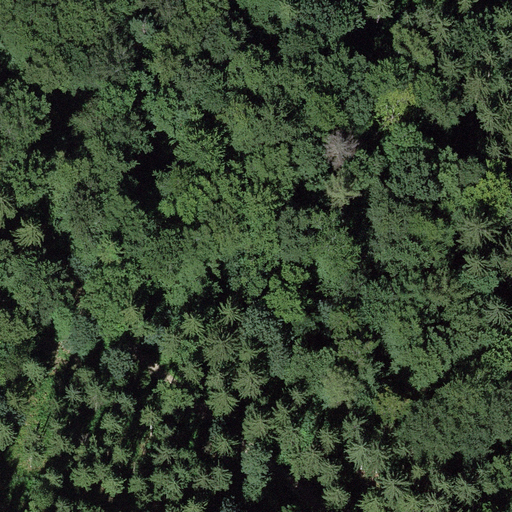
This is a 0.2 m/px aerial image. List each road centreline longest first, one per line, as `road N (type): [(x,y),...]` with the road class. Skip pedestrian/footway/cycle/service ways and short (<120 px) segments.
road 1 (track): [(0,104),(145,162),(297,238),(511,364)]
road 2 (track): [(0,248),(54,284),(319,511)]
road 3 (track): [(0,338),(137,353)]
